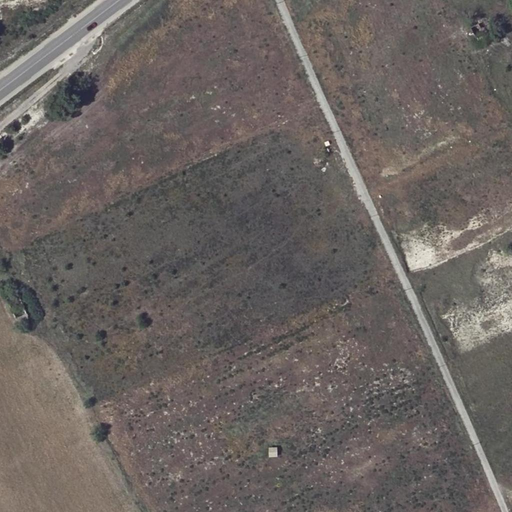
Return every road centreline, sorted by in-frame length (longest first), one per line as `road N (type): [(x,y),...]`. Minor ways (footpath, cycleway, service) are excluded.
road 1 (track): [(277,0),(505,511)]
road 2 (track): [(0,129),(76,61),(84,23)]
road 3 (secondary): [(117,0),(20,75)]
